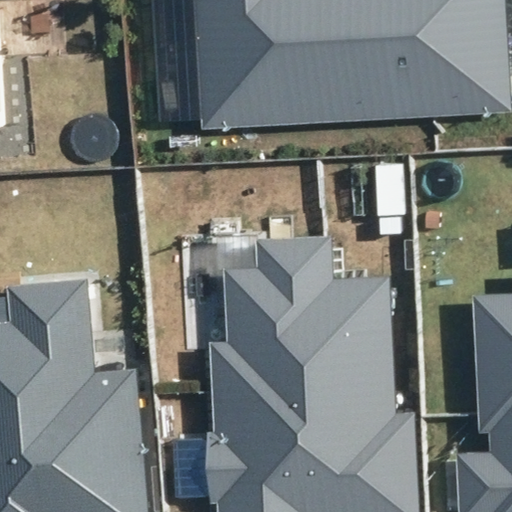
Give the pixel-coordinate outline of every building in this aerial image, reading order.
[(0,0),(0,131),(9,131),(0,1),(0,0)] [(192,0),(200,128),(510,112),(503,0),(192,0)] [(419,511),(414,412),(396,414),(390,276),(332,280),(330,237),(256,239),(255,270),(223,271),(227,342),(210,342),(214,433),(208,432),(210,505),(217,505),(217,511),(419,511)] [(86,279),(5,286),(8,321),(0,321),(0,511),(148,511),(137,368),(94,372),(86,279)] [(511,511),(511,291),(471,293),(476,434),(488,433),(488,450),(457,451),(458,511),(511,511)]
